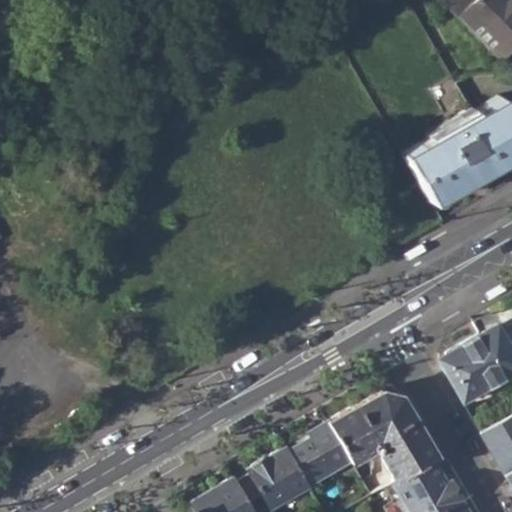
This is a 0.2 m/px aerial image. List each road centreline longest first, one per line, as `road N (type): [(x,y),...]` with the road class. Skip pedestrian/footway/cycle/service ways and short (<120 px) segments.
road 1 (primary): [(36,511),(383,313)]
road 2 (residential): [(383,313),(496,511)]
road 3 (primary): [(383,313),(511,238)]
